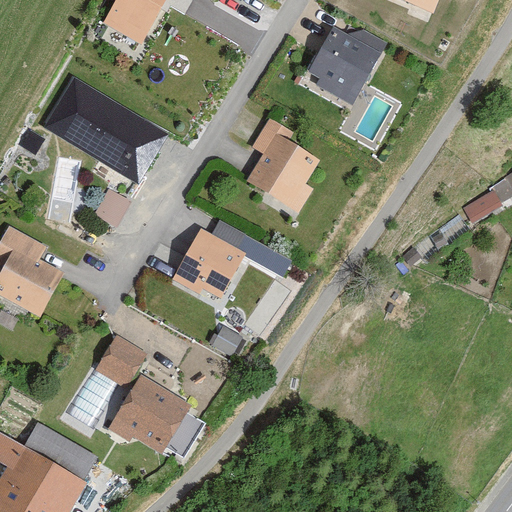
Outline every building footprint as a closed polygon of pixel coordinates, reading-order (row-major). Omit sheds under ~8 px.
[(110,0),(102,14),(145,41),(169,0),(110,0)] [(407,0),(433,11),(438,0),(407,0)] [(383,52),(333,26),(306,76),(355,102),(383,52)] [(75,77),(44,127),(139,185),(170,135),(75,77)] [(273,150),(257,174),(308,208),(340,161),(295,131),(299,125),(276,110),(257,139),(273,150)] [(94,212),(117,226),(133,199),(110,186),(94,212)] [(209,222),(182,271),(235,300),(262,252),(209,222)] [(16,242),(0,270),(0,284),(54,314),(75,276),(16,242)] [(126,332),(108,360),(141,381),(159,353),(126,332)] [(150,372),(121,423),(178,456),(207,405),(150,372)] [(0,461),(8,466),(0,479),(0,511),(70,511),(88,483),(84,480),(97,457),(38,422),(24,445),(0,431),(0,461)]
